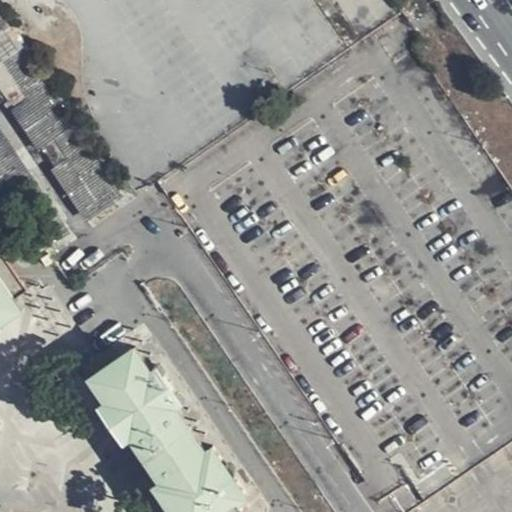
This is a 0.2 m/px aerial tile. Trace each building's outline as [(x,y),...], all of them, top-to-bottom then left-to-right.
[(104,213),(0,61),(0,85),(19,113),(3,124),(29,162),(46,151),(60,172),(44,184),(77,231),(104,213)] [(0,176),(0,233),(24,269),(51,252),(0,176)] [(0,333),(33,310),(0,262),(0,333)] [(91,374),(109,399),(158,365),(141,340),(91,374)] [(158,365),(109,399),(104,403),(130,441),(135,437),(164,480),(160,484),(178,511),(234,511),(248,503),(258,496),(221,442),(213,446),(184,404),(191,399),(165,360),(158,365)] [(254,511),(248,503),(234,511),(254,511)]
